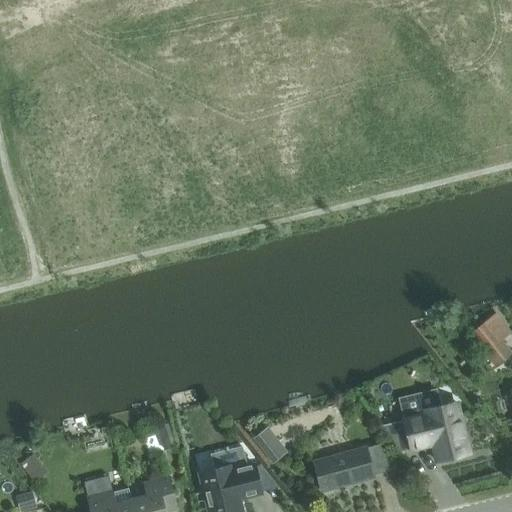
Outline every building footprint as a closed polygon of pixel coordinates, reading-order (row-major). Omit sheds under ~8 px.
[(469,336),(496,369),(511,355),(511,353),(502,341),(511,333),(496,314),(469,336)] [(405,421),(383,426),(402,453),(412,451),(427,447),(426,445),(434,443),(438,461),(468,454),(456,404),(426,412),(427,416),(405,421)] [(169,425),(157,428),(165,452),(176,448),(169,425)] [(256,444),(273,464),(288,452),(272,432),(256,444)] [(322,493),(375,478),(367,448),(313,463),(322,493)] [(33,453),(20,464),(36,483),(49,473),(33,453)] [(264,495),(256,463),(235,468),(234,464),(198,473),(207,511),(244,511),(242,501),(264,495)] [(132,501),(134,511),(171,511),(177,511),(168,478),(144,484),(147,497),(132,501)] [(134,511),(132,501),(115,505),(112,492),(88,498),(91,511),(134,511)]
